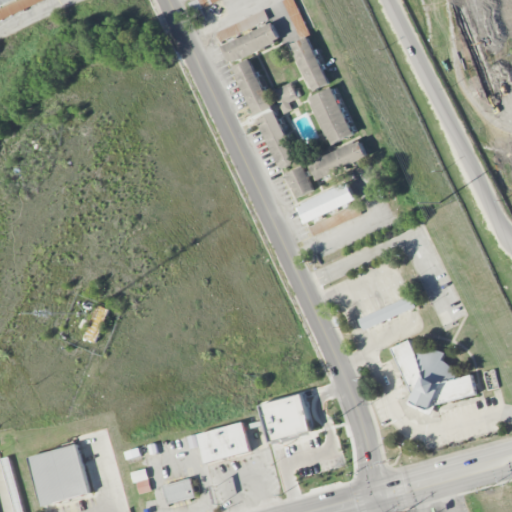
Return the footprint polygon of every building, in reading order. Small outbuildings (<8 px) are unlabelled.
[(0,0),(0,23),(22,13),(16,0),(0,0)] [(284,0),(300,40),(292,44),(312,91),(329,84),(294,0),(284,0)] [(269,19),(265,10),(217,32),(221,41),(269,19)] [(222,44),(229,63),(281,42),(273,24),(222,44)] [(279,170),(297,161),(252,59),(234,67),(279,170)] [(283,113),(300,106),(291,83),(273,90),(283,113)] [(309,98),(332,146),(356,135),(333,87),(309,98)] [(317,180),(368,160),(360,141),(310,161),(317,180)] [(287,173),(297,198),(315,191),(304,165),(287,173)] [(298,206),(307,224),(356,200),(347,182),(298,206)] [(310,226),(314,236),(362,215),(358,205),(310,226)] [(417,307),(412,296),(359,317),(364,328),(417,307)] [(478,393),(471,375),(456,380),(443,346),(417,355),(411,340),(393,347),(415,406),(419,405),(422,413),(478,393)] [(270,442),(313,431),(303,394),(261,405),(270,442)] [(244,422),(198,434),(206,463),(252,452),(244,422)] [(189,448),(200,447),(199,435),(188,436),(189,448)] [(29,455),(41,507),(91,495),(78,444),(29,455)] [(14,511),(23,511),(11,456),(2,458),(14,511)] [(151,491),(147,469),(133,472),(138,494),(151,491)] [(164,485),(169,504),(196,497),(192,478),(164,485)]
